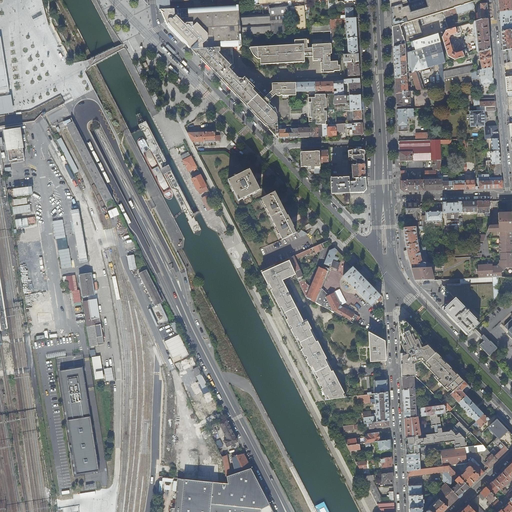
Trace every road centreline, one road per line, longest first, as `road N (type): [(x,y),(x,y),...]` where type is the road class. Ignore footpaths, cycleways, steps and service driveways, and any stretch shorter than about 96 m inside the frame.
road 1 (secondary): [(95,125),(284,511)]
road 2 (residential): [(219,93),(206,106),(390,289)]
road 3 (residential): [(387,264),(219,93)]
road 4 (residential): [(390,289),(402,511)]
road 5 (residential): [(508,194),(492,0)]
road 6 (tertiary): [(511,393),(387,264)]
road 7 (tertiary): [(390,289),(511,416)]
road 8 (track): [(59,0),(124,131)]
road 9 (secondary): [(95,125),(28,0)]
road 10 (residential): [(376,76),(251,81)]
road 11 (residential): [(383,198),(508,194)]
road 12 (tertiary): [(383,198),(376,76)]
